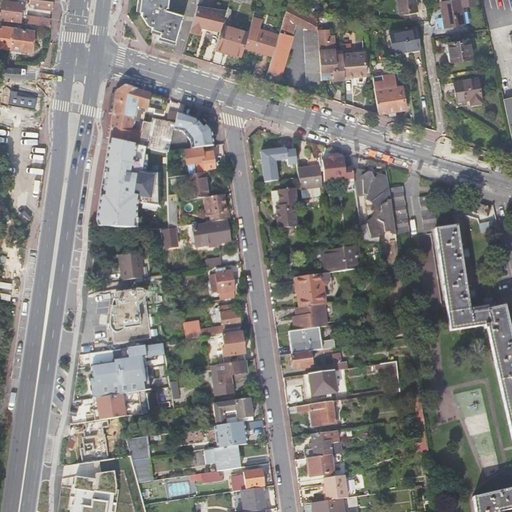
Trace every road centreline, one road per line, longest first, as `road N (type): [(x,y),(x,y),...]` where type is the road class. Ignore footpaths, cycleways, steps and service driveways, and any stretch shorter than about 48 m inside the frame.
road 1 (residential): [(236,98),(232,120),(287,511)]
road 2 (primary): [(20,511),(65,193)]
road 3 (tertiary): [(511,182),(236,98)]
road 4 (tertiary): [(236,98),(92,61)]
road 5 (unknown): [(421,26),(439,160)]
